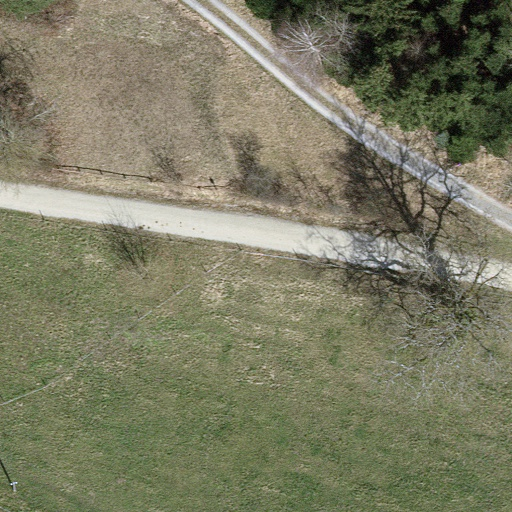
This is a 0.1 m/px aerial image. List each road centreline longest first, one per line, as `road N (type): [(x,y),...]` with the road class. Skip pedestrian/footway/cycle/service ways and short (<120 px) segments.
road 1 (track): [(0,194),(511,276)]
road 2 (track): [(511,218),(416,165),(200,0)]
